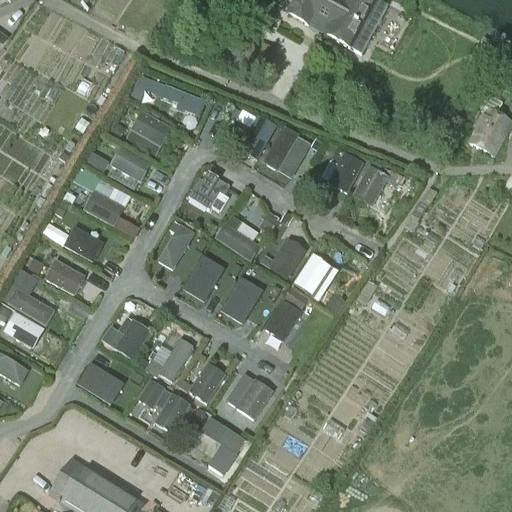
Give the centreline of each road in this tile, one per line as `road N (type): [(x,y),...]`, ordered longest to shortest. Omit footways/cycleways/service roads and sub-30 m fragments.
road 1 (residential): [(511,170),(432,168),(167,62),(43,0)]
road 2 (track): [(511,362),(379,511)]
